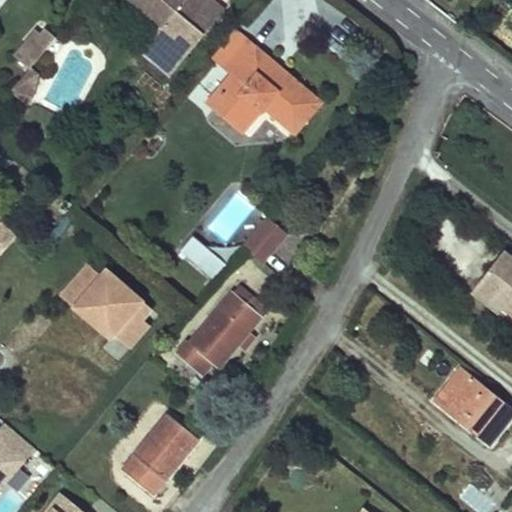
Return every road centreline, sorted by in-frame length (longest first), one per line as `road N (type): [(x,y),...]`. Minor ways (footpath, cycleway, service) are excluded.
road 1 (residential): [(189,511),(323,318),(455,53)]
road 2 (unknown): [(362,244),(511,364)]
